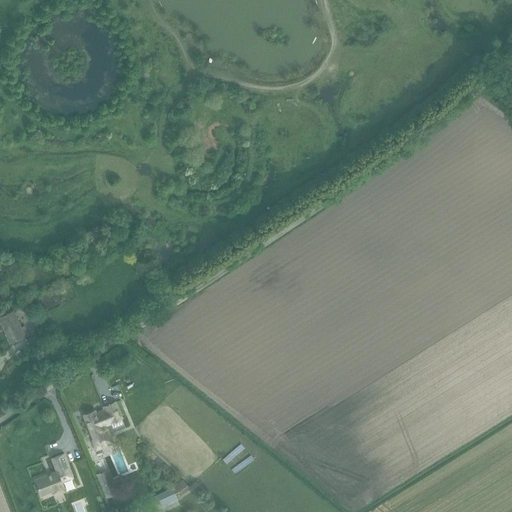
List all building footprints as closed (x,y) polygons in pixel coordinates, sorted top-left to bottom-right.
[(496,100),(494,103),(506,113),(508,111),(511,105),(511,102),(509,100),(502,94),(496,100)] [(0,263),(0,271),(16,272),(16,265),(0,263)] [(25,325),(20,328),(13,311),(0,316),(0,321),(10,343),(29,335),(25,325)] [(40,334),(27,340),(31,349),(44,343),(40,334)] [(94,411),(84,415),(93,436),(91,442),(95,451),(112,444),(109,435),(104,425),(110,422),(113,428),(123,423),(121,418),(115,402),(103,407),(105,411),(96,415),(94,411)] [(72,477),(63,454),(51,458),(56,471),(34,480),(40,495),(51,491),(51,492),(64,488),(62,481),(72,477)] [(115,493),(107,470),(98,474),(107,496),(115,493)] [(190,488),(183,480),(174,487),(181,495),(190,488)] [(160,494),(154,497),(159,507),(165,504),(160,494)]
